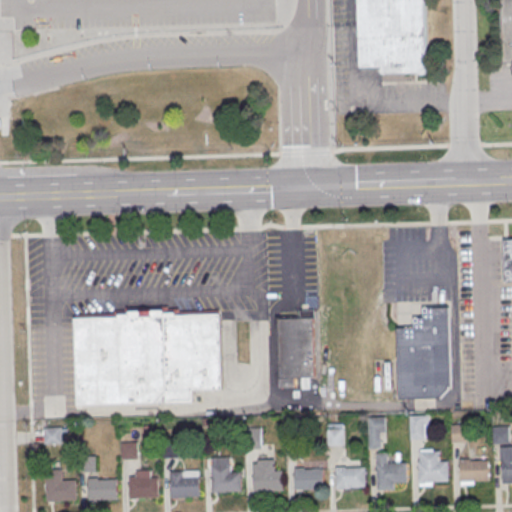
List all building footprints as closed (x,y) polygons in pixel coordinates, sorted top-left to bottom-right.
[(358,0),(425,0),(428,74),(419,74),(419,72),(382,74),(382,68),(361,68),(358,0)] [(503,0),(511,0),(511,63),(506,64),(503,0)] [(397,329),(415,328),(414,319),(424,319),(423,309),(449,308),(452,385),(449,385),(449,391),(441,399),(401,400),(397,329)] [(78,404),(74,320),(119,318),(119,315),(131,315),(131,312),(165,310),(165,313),(175,313),(176,316),(219,314),(220,320),(228,319),(228,330),(220,331),(223,389),(193,390),(194,399),(78,404)] [(279,319),(313,317),(316,377),(296,377),(296,386),(282,387),(279,319)] [(369,418),(386,418),(386,433),(382,433),(382,449),(370,449),(369,418)] [(411,422),(427,421),(428,439),(411,440),(411,422)] [(451,425),(468,425),(468,443),(452,443),(451,425)] [(62,426),(43,426),(43,444),(62,444),(62,426)] [(493,427),(510,427),(511,444),(494,445),(493,427)] [(328,428),(344,428),(345,446),(328,446),(328,428)] [(245,431),(262,431),(263,449),(246,449),(245,431)] [(122,459),(138,459),(138,442),(122,442),(122,459)] [(511,479),(503,480),(502,448),(511,447),(511,479)] [(449,461),(449,482),(420,483),(419,460),(421,460),(421,452),(441,452),(441,462),(449,461)] [(407,463),(407,483),(395,483),(395,490),(378,490),(377,453),(388,453),(389,463),(407,463)] [(96,470),(96,456),(82,456),(82,471),(96,470)] [(241,472),(242,492),(213,493),(212,458),(231,457),(231,473),(241,472)] [(489,461),(490,481),(461,482),(460,460),(471,459),(471,461),(489,461)] [(366,467),(366,488),(337,489),(337,467),(347,466),(347,468),(366,467)] [(324,469),(324,490),(295,491),(295,468),(305,468),(305,470),(324,469)] [(282,471),(283,491),(254,492),(253,470),(264,469),(264,471),(282,471)] [(76,481),(77,501),(48,503),(46,471),(62,470),(63,481),(76,481)] [(200,477),(201,497),(172,498),(171,476),(182,475),(182,477),(200,477)] [(159,478),(159,498),(130,500),(130,477),(140,477),(140,479),(159,478)] [(117,480),(118,500),(89,502),(88,479),(99,479),(99,481),(117,480)]
